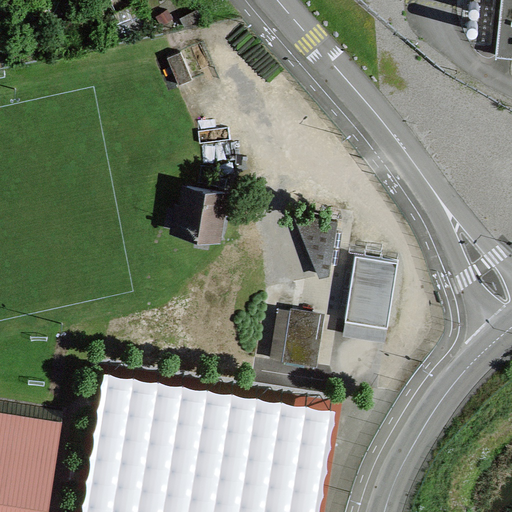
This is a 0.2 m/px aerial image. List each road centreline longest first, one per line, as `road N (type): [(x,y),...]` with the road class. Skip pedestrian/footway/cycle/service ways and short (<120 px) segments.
road 1 (residential): [(276,0),(431,188)]
road 2 (secondary): [(488,348),(436,408),(384,511)]
road 3 (residential): [(431,188),(488,348)]
